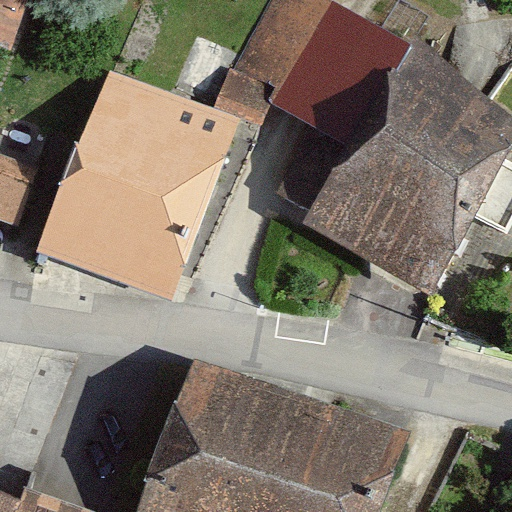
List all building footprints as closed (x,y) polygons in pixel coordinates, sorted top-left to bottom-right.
[(0,0),(0,39),(35,52),(54,0),(0,0)] [(458,29),(364,0),(281,0),(242,70),(316,122),(280,195),(347,219),(346,251),(467,310),(511,224),(511,122),(441,94),(458,29)] [(0,149),(35,52),(0,39),(0,149)] [(258,118),(124,79),(63,257),(197,300),(258,118)] [(48,232),(68,177),(45,169),(25,224),(48,232)] [(407,511),(429,445),(203,375),(159,511),(407,511)] [(122,511),(45,481),(35,506),(32,511),(122,511)] [(0,511),(32,511),(35,506),(0,492),(0,511)]
